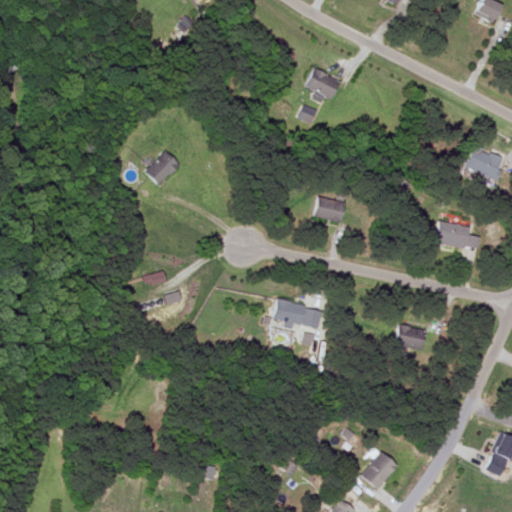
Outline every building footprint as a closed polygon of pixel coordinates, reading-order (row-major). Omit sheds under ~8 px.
[(490,21),(498,4),(490,0),(477,0),(472,13),(490,21)] [(337,79),(310,67),(302,85),(329,98),(337,79)] [(309,123),(315,109),(301,103),(295,117),(309,123)] [(490,181),(500,158),(469,145),(459,169),(490,181)] [(140,171),(154,185),(174,165),(161,151),(140,171)] [(336,223),(340,202),(313,196),(308,217),(336,223)] [(474,249),(476,227),(432,222),(429,243),(474,249)] [(160,283),(157,271),(138,276),(141,287),(160,283)] [(316,341),(315,304),(269,304),(270,324),(297,324),(297,342),(316,341)] [(417,350),(421,329),(393,324),(389,345),(417,350)] [(496,477),(511,442),(511,439),(495,432),(478,469),(496,477)] [(391,466),(374,451),(354,474),(370,489),(391,466)] [(324,511),(349,511),(351,509),(331,499),(324,511)]
